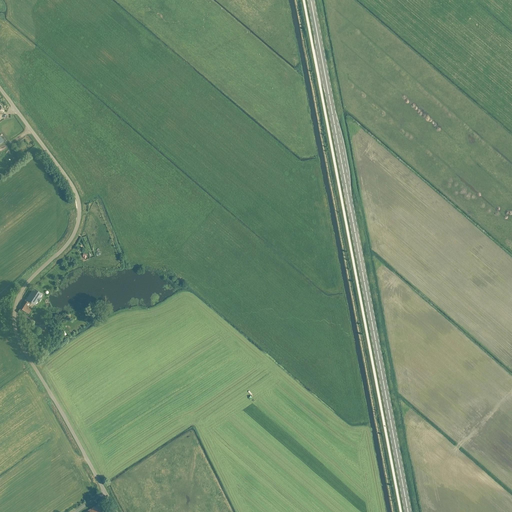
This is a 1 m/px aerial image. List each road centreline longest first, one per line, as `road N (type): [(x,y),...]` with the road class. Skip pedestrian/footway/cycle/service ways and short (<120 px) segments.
road 1 (secondary): [(406,511),(309,0)]
road 2 (unclassified): [(115,511),(16,331),(18,296),(70,239),(79,211),(74,189),(0,88)]
